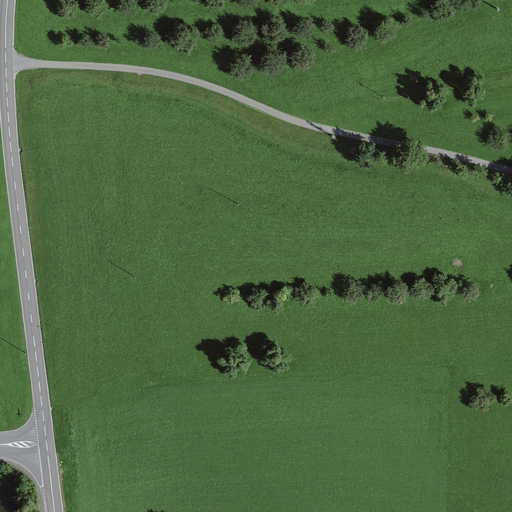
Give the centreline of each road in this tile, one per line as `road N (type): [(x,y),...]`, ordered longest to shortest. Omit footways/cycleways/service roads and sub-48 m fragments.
road 1 (unclassified): [(511,171),(296,122),(154,72),(5,66)]
road 2 (secondary): [(46,444),(5,66)]
